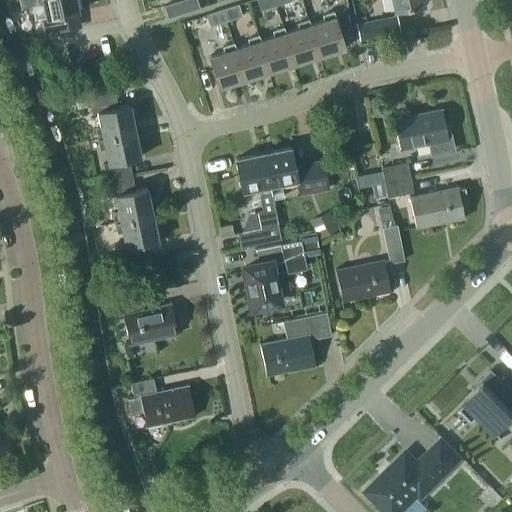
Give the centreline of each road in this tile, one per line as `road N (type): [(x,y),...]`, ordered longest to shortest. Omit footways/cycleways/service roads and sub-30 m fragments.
road 1 (residential): [(272,469),(243,422),(184,134)]
road 2 (residential): [(65,478),(34,343),(25,252),(0,170)]
road 3 (residential): [(293,451),(479,271),(509,224)]
road 4 (residential): [(184,134),(284,109),(374,73),(476,55)]
road 5 (residential): [(509,224),(476,55)]
road 6 (residential): [(184,134),(125,0)]
